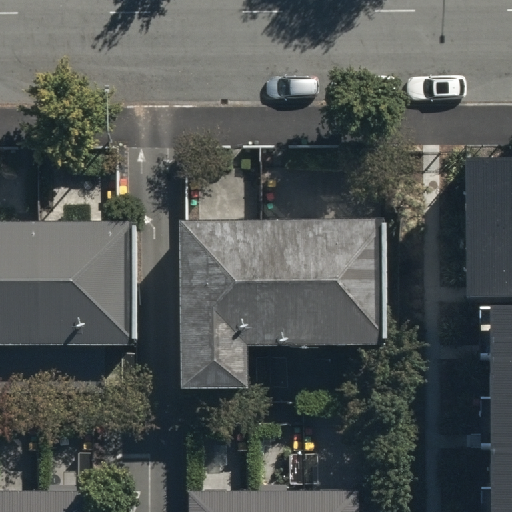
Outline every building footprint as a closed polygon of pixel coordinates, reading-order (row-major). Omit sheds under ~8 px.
[(511,164),(466,165),(469,307),(511,305),(511,164)] [(389,223),(183,224),(185,388),(249,388),(249,346),(389,346),(389,223)] [(0,399),(110,399),(110,348),(133,348),(133,227),(0,227),(0,399)] [(511,511),(511,313),(483,313),(482,511),(511,511)] [(90,511),(90,495),(0,495),(0,511),(90,511)] [(358,511),(358,496),(189,498),(189,511),(358,511)]
